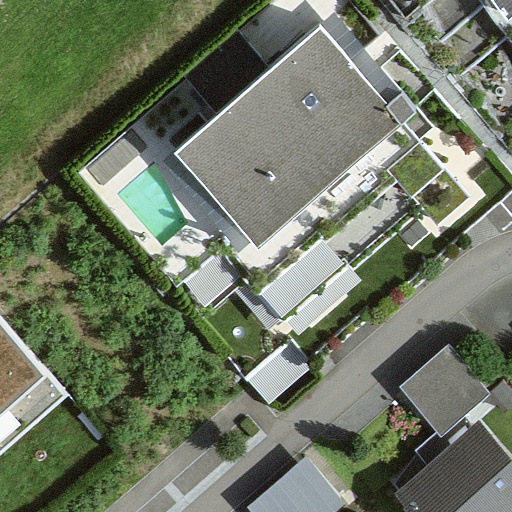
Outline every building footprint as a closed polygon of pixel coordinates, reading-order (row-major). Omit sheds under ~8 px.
[(279,0),(251,26),(270,47),(306,14),(292,0),(279,0)] [(511,0),(480,0),(511,38),(511,0)] [(325,37),(164,170),(286,317),(447,184),(325,37)] [(0,452),(69,394),(0,313),(0,452)] [(487,383),(448,337),(403,375),(442,421),(487,383)] [(506,511),(511,507),(511,444),(479,406),(397,475),(428,511),(506,511)] [(318,511),(343,492),(306,449),(249,498),(261,511),(318,511)] [(378,511),(365,496),(345,511),(378,511)]
